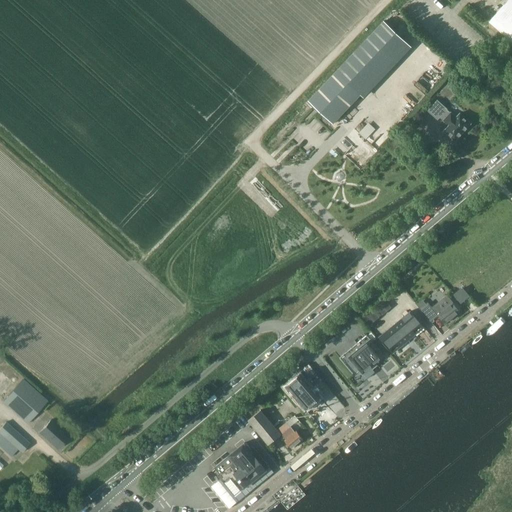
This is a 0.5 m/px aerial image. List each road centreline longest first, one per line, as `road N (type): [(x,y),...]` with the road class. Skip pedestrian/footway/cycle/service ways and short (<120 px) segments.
road 1 (unclassified): [(33,511),(253,331),(266,324),(294,335)]
road 2 (secondary): [(294,335),(511,151)]
road 3 (secondary): [(111,488),(294,335)]
road 4 (tertiary): [(362,413),(511,290)]
road 5 (tertiary): [(241,511),(362,413)]
